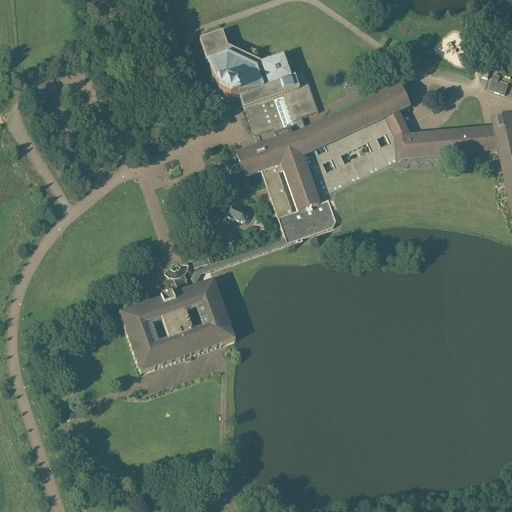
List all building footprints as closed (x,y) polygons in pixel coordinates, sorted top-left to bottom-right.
[(298,90),(293,78),(289,78),(282,57),(261,64),(226,48),(221,33),(199,41),(218,96),(229,101),(240,97),(260,89),(265,102),(273,99),(298,90)] [(298,90),(273,99),(285,133),(288,132),(290,137),(290,139),(305,132),(301,119),(317,114),(302,71),(292,75),(293,78),(298,90)] [(500,75),(494,73),(488,89),(494,91),(497,82),(500,75)] [(497,82),(494,91),(504,94),(507,85),(497,82)] [(397,113),(409,108),(408,107),(405,108),(397,91),(400,90),(399,88),(386,94),(385,92),(377,96),(378,98),(305,132),(290,139),(290,137),(275,142),(235,156),(243,179),(276,167),(276,169),(261,174),(285,240),(194,272),(190,279),(194,289),(199,287),(197,281),(201,275),(333,230),(335,223),(326,197),(398,163),(398,156),(498,148),(511,207),(511,116),(492,120),(494,129),(408,137),(397,113)] [(260,89),(240,97),(241,99),(238,100),(240,106),(243,105),(254,137),(271,130),(273,136),(276,135),(265,102),(260,89)] [(276,135),(273,136),(275,142),(290,137),(288,132),(285,133),(273,99),(265,102),(276,135)] [(243,213),(232,207),(227,218),(238,223),(238,222),(242,223),(244,223),(246,220),(247,218),(245,215),(243,214),(243,213)] [(160,305),(123,319),(141,371),(152,367),(154,371),(220,348),(219,343),(229,340),(211,288),(200,291),(199,287),(194,289),(185,292),(184,290),(179,291),(180,294),(170,297),(170,296),(168,295),(161,297),(159,298),(159,301),(160,305)]
